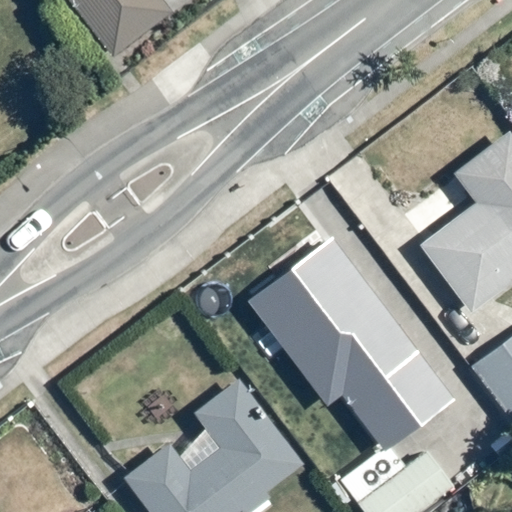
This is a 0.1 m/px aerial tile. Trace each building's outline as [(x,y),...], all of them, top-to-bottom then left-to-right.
[(82,0),(120,49),(176,7),(171,0),(82,0)] [(511,276),(511,139),(507,133),(458,168),(481,199),(423,241),(471,307),(511,276)] [(453,396),(370,284),(289,343),(330,398),(343,388),(385,446),(453,396)] [(511,331),(472,361),(511,415),(511,331)] [(154,511),(233,511),(246,503),(252,511),(255,511),(278,496),(271,486),(298,467),(233,374),(191,404),(211,433),(182,454),(166,431),(120,463),(154,511)] [(427,443),(369,485),(354,496),(365,511),(413,511),(454,482),(427,443)]
